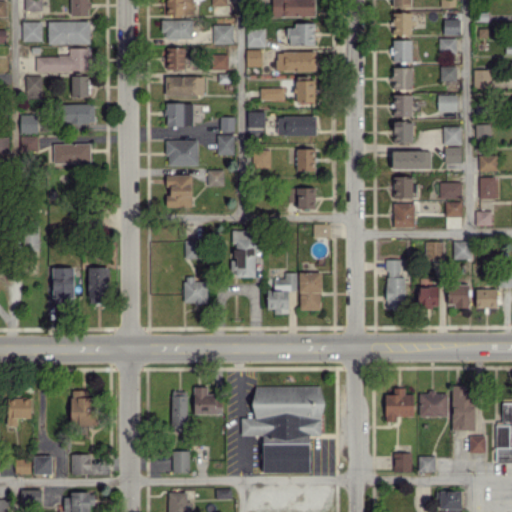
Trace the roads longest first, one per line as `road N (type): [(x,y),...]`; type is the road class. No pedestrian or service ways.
road 1 (residential): [(354,0),(356,511)]
road 2 (residential): [(128,0),(127,511)]
road 3 (primary): [(0,348),(354,346)]
road 4 (primary): [(354,346),(483,345)]
